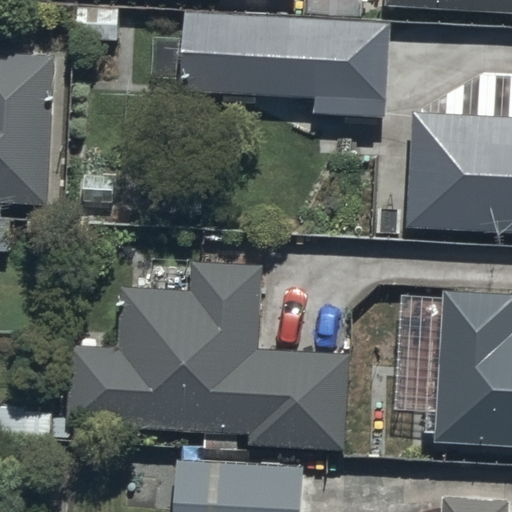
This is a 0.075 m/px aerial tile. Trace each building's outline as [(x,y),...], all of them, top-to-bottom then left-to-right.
[(387,12),(184,3),(181,85),(314,90),(314,106),(383,109),(387,12)] [(0,193),(48,196),(54,51),(0,48),(0,193)] [(511,68),(473,66),(472,105),(412,103),(407,220),(511,224),(511,68)] [(113,140),(79,139),(78,197),(112,198),(113,140)] [(258,343),(260,258),(190,255),(189,281),(119,279),(118,338),(70,338),(69,424),(248,427),(248,441),(345,442),(347,344),(258,343)] [(511,285),(441,285),(438,433),(511,433),(511,285)] [(297,511),(300,458),(177,452),(174,511),(297,511)] [(511,511),(511,505),(511,506),(511,491),(440,488),(438,511),(511,511)]
